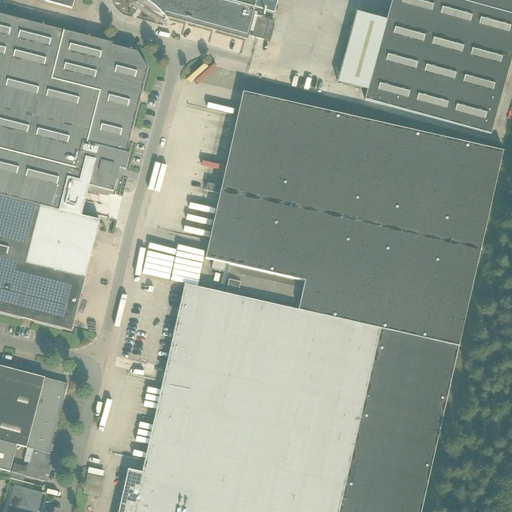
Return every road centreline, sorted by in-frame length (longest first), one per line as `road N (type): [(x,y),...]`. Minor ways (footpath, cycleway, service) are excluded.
road 1 (unclassified): [(100,365),(181,39)]
road 2 (unknown): [(100,365),(112,370),(118,394),(104,511)]
road 3 (unclassified): [(68,511),(100,365)]
